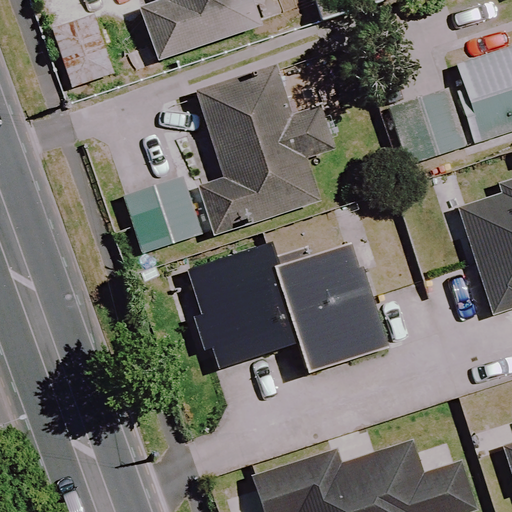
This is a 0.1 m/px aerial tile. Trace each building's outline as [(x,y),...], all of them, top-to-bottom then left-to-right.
[(158,0),(159,3),(134,12),(153,66),(254,31),(243,0),(158,0)] [(511,134),(511,50),(453,70),(477,146),(511,134)] [(279,150),(254,72),(191,92),(218,180),(196,187),(213,239),(314,207),(295,145),(279,150)] [(462,151),(442,95),(384,115),(403,171),(462,151)] [(511,177),(476,189),(480,201),(454,209),(486,312),(511,303),(511,177)] [(382,350),(342,234),(265,260),(262,251),(185,276),(204,333),(198,335),(211,374),(294,347),(304,376),(382,350)] [(511,449),(501,453),(511,487),(511,449)] [(416,482),(406,450),(321,476),(319,467),(250,488),(256,511),(463,511),(451,472),(416,482)]
